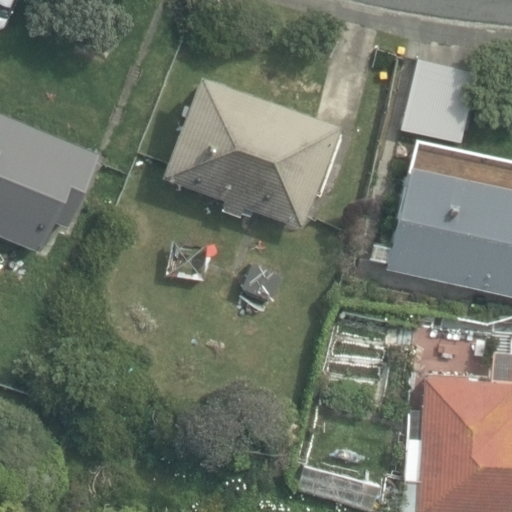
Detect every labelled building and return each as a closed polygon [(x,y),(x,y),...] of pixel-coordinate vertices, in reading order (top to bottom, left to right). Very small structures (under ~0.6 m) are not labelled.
[(400,126),(465,140),(481,70),(416,55),(400,126)] [(242,201),(299,223),(337,123),(201,72),(163,174),(225,197),(221,206),(238,212),(242,201)] [(0,230),(40,248),(46,234),(59,239),(96,151),(0,109),(0,230)] [(384,264),(511,292),(511,184),(408,161),(384,264)] [(241,283),(272,295),(282,270),(251,257),(241,283)] [(511,511),(511,377),(425,373),(421,437),(408,436),(404,507),(418,508),(418,511),(511,511)]
